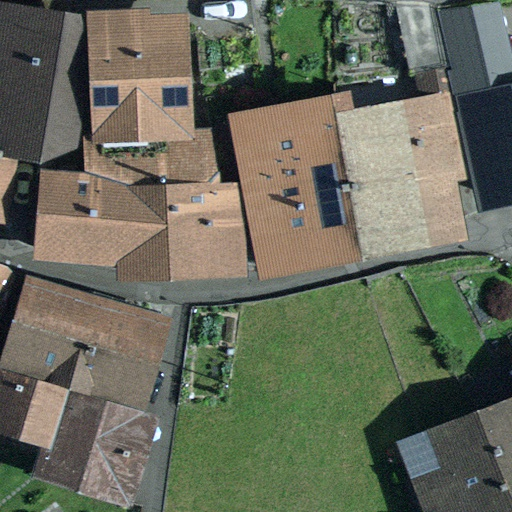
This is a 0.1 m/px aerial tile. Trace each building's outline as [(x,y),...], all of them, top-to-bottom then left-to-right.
[(13,151),(39,155),(73,136),(83,73),(76,72),(76,1),(69,0),(32,0),(29,28),(0,24),(0,214),(2,215),(13,151)] [(432,152),(465,146),(439,7),(395,6),(410,74),(422,71),(429,106),(339,125),(358,239),(445,224),(432,152)] [(96,22),(100,124),(175,121),(171,31),(151,32),(151,19),(96,22)] [(453,67),(480,192),(511,184),(511,95),(494,99),(485,60),(453,67)] [(250,165),(265,255),(358,239),(339,125),(336,107),(222,128),(230,169),(250,165)] [(205,140),(98,145),(97,178),(97,187),(164,184),(207,182),(205,140)] [(122,255),(123,264),(170,261),(164,184),(97,187),(97,178),(54,174),(53,183),(39,182),(36,215),(51,216),(48,252),(122,255)] [(213,188),(213,181),(207,182),(164,184),(170,261),(241,258),(237,188),(213,188)] [(131,316),(134,306),(84,292),(81,302),(31,286),(9,364),(133,403),(157,323),(131,316)] [(0,441),(47,456),(54,436),(69,388),(2,367),(0,372),(0,441)] [(134,490),(153,416),(69,388),(54,436),(47,456),(46,462),(134,490)] [(421,482),(432,511),(511,511),(511,411),(440,438),(452,470),(421,482)]
